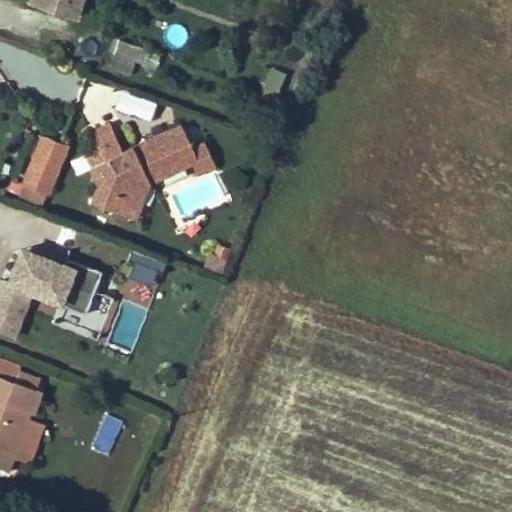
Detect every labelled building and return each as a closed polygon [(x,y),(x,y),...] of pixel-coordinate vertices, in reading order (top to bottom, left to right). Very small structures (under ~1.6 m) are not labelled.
[(31,0),(31,1),(76,16),(81,0),(31,0)] [(118,39),(113,56),(133,64),(154,71),(160,55),(118,39)] [(133,64),(113,56),(109,67),(129,74),(133,64)] [(275,97),(286,73),(275,69),(259,104),(274,110),(279,98),(275,97)] [(113,110),(150,121),(156,102),(119,91),(113,110)] [(99,184),(92,201),(113,209),(118,197),(139,205),(147,182),(192,162),(196,160),(191,148),(181,126),(122,153),(109,125),(91,133),(98,148),(85,154),(99,184)] [(57,169),(67,145),(43,136),(33,159),(57,169)] [(213,165),(203,143),(191,148),(196,160),(192,162),(197,173),(213,165)] [(46,194),(57,169),(33,159),(23,184),(46,194)] [(42,205),(46,194),(23,184),(18,196),(42,205)] [(135,216),(139,205),(118,197),(113,209),(135,216)] [(222,273),(230,248),(211,242),(202,267),(222,273)] [(17,279),(12,277),(0,307),(0,322),(25,332),(42,288),(67,298),(60,319),(103,335),(118,295),(100,288),(108,269),(84,259),(82,264),(30,244),(17,279)] [(157,287),(165,261),(132,250),(123,276),(157,287)] [(0,468),(8,471),(13,458),(27,418),(37,391),(36,390),(14,383),(19,371),(20,365),(0,357),(0,468)] [(14,383),(36,390),(40,379),(19,371),(14,383)] [(91,448),(109,454),(122,419),(105,413),(91,448)] [(42,424),(27,418),(13,458),(28,463),(42,424)]
